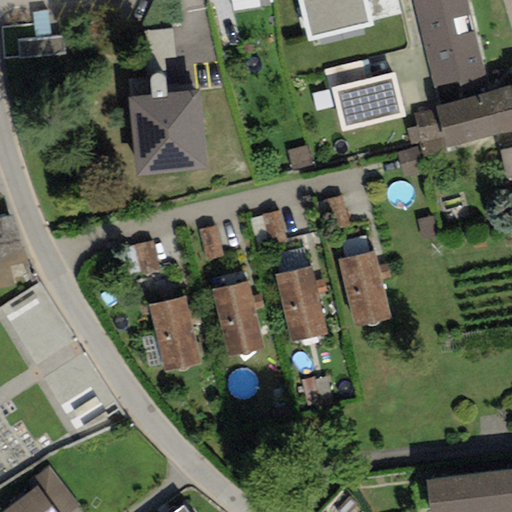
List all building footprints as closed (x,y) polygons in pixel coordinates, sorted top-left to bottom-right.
[(365,0),(297,0),(307,41),(372,26),(370,21),(365,0)] [(365,0),(370,21),(400,15),(397,0),(365,0)] [(413,0),(439,106),(488,93),(467,0),(413,0)] [(7,40),(8,60),(47,58),(46,38),(7,40)] [(329,89),(331,88),(367,80),(362,60),(324,69),(329,89)] [(367,80),(331,88),(341,132),(405,117),(395,73),(367,80)] [(439,106),(435,108),(437,111),(446,147),(511,131),(511,86),(488,93),(439,106)] [(197,92),(128,100),(137,173),(206,166),(197,92)] [(446,147),(437,111),(416,116),(418,126),(407,129),(412,147),(419,145),(423,159),(448,153),(446,147)] [(511,147),(501,150),(506,178),(511,177),(511,147)] [(282,214),(254,220),(259,243),(287,237),(282,214)] [(0,217),(0,289),(14,286),(10,267),(21,265),(10,216),(0,217)] [(209,253),(223,249),(217,229),(203,233),(209,253)] [(128,251),(134,274),(161,267),(155,244),(128,251)] [(375,254),(340,262),(355,326),(390,317),(375,254)] [(311,268),(276,277),(291,340),(326,332),(311,268)] [(247,283),(212,291),(228,355),(263,346),(247,283)] [(184,299),(149,307),(165,371),(200,362),(184,299)] [(49,466),(34,477),(59,511),(70,511),(79,506),(49,466)] [(511,511),(511,471),(425,481),(428,511),(511,511)] [(56,511),(38,486),(2,511),(56,511)]
